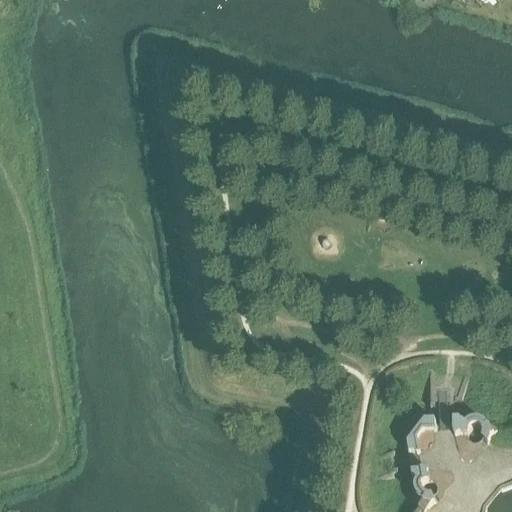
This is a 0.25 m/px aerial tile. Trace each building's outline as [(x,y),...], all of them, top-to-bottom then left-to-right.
[(469,396),(469,374),(432,373),(432,399),(431,425),(440,425),(440,410),(468,411),(469,396)] [(456,439),(462,462),(471,464),(480,453),(485,450),(491,443),(492,434),(490,430),(486,427),(482,425),(477,424),(472,424),(467,428),(462,424),(459,422),(454,422),(454,432),(456,439)] [(440,425),(431,425),(426,425),(403,452),(409,457),(410,458),(414,456),(416,455),(417,457),(420,456),(421,455),(420,451),(429,449),(429,448),(429,445),(430,443),(432,442),(435,443),(436,435),(439,434),(440,433),(440,425)] [(379,481),(397,481),(397,476),(402,476),(402,470),(397,470),(397,459),(400,459),(400,457),(380,456),(379,481)] [(420,471),(420,473),(413,474),(413,480),(415,480),(417,482),(418,484),(416,489),(415,493),(416,497),(424,505),(430,510),(430,506),(437,504),(440,503),(444,498),(445,494),(451,487),(455,483),(454,476),(451,474),(434,473),(423,471),(420,471)]
